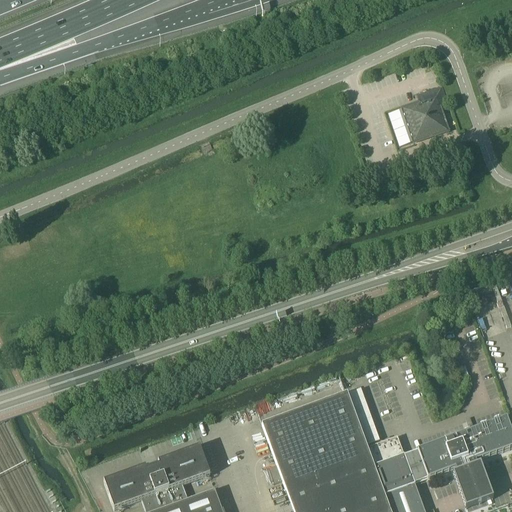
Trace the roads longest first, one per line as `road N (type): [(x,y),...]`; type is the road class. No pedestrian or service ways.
road 1 (unclassified): [(0,216),(424,38),(452,52),(493,167),(511,180)]
road 2 (secondary): [(0,402),(386,275)]
road 3 (motorway): [(0,63),(102,41),(218,0)]
road 4 (motorway): [(0,57),(127,0)]
road 5 (secondary): [(511,225),(386,275)]
road 6 (secondary): [(386,275),(511,242)]
